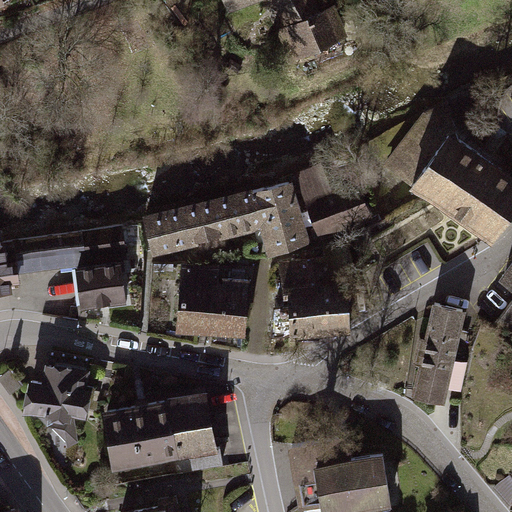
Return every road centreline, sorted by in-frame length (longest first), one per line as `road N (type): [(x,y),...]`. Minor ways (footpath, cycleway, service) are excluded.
road 1 (residential): [(0,338),(42,335),(254,379)]
road 2 (residential): [(298,380),(499,253),(511,237)]
road 3 (residential): [(298,380),(354,394),(399,419),(490,511)]
road 4 (residential): [(254,379),(275,511)]
